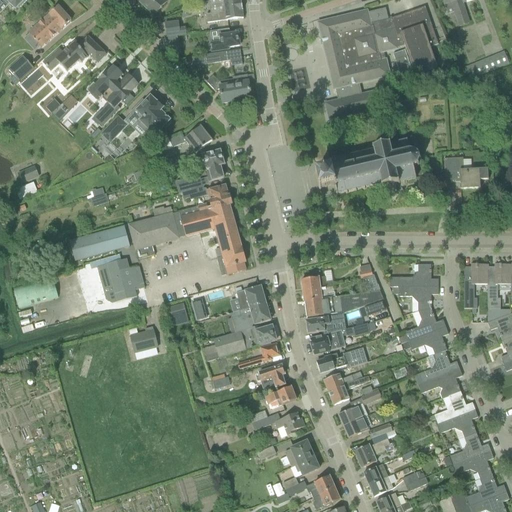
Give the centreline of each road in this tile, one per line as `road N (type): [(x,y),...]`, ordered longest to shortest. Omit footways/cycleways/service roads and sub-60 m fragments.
road 1 (residential): [(274,245),(293,338),(364,511)]
road 2 (residential): [(253,145),(96,0)]
road 3 (residential): [(504,444),(451,309),(447,242)]
road 4 (residential): [(274,245),(447,242)]
road 5 (residential): [(257,31),(270,127),(253,145)]
